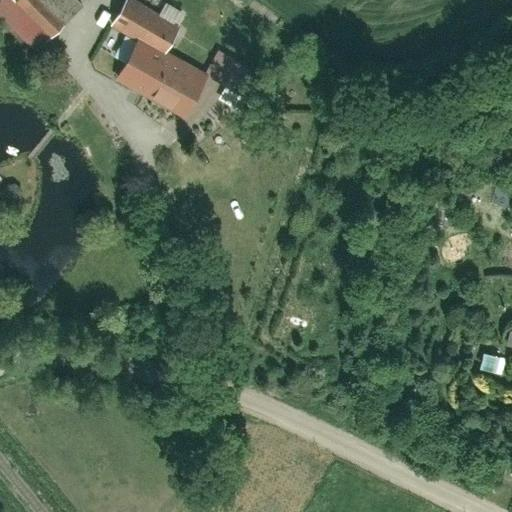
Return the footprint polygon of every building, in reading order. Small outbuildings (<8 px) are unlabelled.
[(31,0),(20,0),(0,22),(0,26),(32,56),(60,26),(31,0)] [(41,0),(62,17),(76,0),(41,0)] [(176,29),(128,2),(115,26),(163,53),(176,29)] [(107,30),(88,65),(183,116),(202,81),(107,30)] [(237,68),(218,103),(239,114),(258,79),(237,68)] [(5,189),(0,194),(0,197),(3,205),(11,207),(18,204),(20,195),(14,188),(5,189)] [(481,349),(476,365),(500,372),(505,356),(481,349)]
